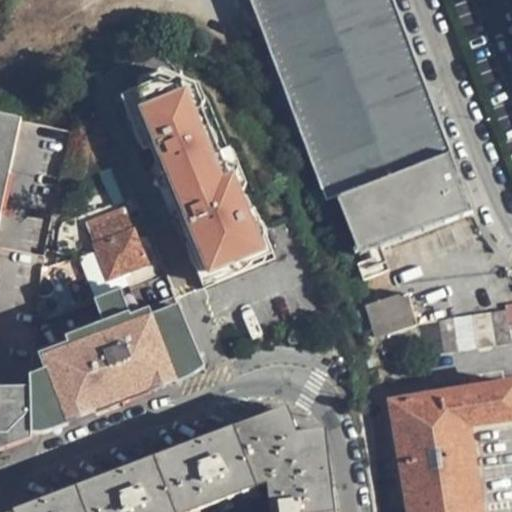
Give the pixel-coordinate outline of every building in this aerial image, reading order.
[(250,0),(348,262),(375,252),(415,236),(472,215),(392,0),(250,0)] [(144,149),(153,146),(160,162),(182,217),(193,242),(198,256),(193,258),(202,281),(268,254),(258,229),(252,231),(241,204),(247,202),(231,163),(225,165),(201,107),(198,108),(189,86),(175,80),(162,85),(159,79),(121,95),(144,149)] [(0,191),(16,119),(0,116),(0,447),(32,435),(31,394),(0,394),(0,191)] [(182,217),(160,162),(158,162),(155,170),(173,214),(181,218),(182,217)] [(103,177),(109,192),(127,185),(120,169),(103,177)] [(114,207),(133,200),(127,185),(109,192),(114,207)] [(88,223),(109,280),(127,273),(151,263),(146,250),(140,252),(124,210),(88,223)] [(258,229),(268,254),(275,251),(265,226),(258,229)] [(187,245),(193,258),(198,256),(193,242),(187,245)] [(268,254),(202,281),(206,288),(278,259),(275,251),(268,254)] [(384,277),(375,252),(348,262),(357,285),(384,277)] [(31,358),(31,381),(159,325),(171,356),(143,366),(152,390),(206,369),(175,297),(142,311),(127,273),(109,280),(92,287),(109,325),(31,358)] [(376,338),(412,326),(416,325),(407,295),(367,306),(376,338)] [(495,346),(511,342),(509,325),(507,311),(490,313),(495,346)] [(491,346),(495,346),(490,313),(470,316),(475,349),(491,346)] [(455,352),(475,349),(470,316),(450,319),(455,352)] [(435,356),(455,352),(450,319),(430,322),(435,356)] [(418,359),(435,356),(430,322),(416,325),(412,326),(418,359)] [(31,394),(32,435),(152,390),(143,366),(171,356),(159,325),(31,381),(31,394)] [(481,511),(470,427),(511,420),(511,383),(391,401),(408,511),(481,511)] [(279,424),(277,417),(29,511),(195,511),(268,484),(271,511),(328,511),(321,444),(315,446),(314,432),(300,433),(294,419),(279,424)]
